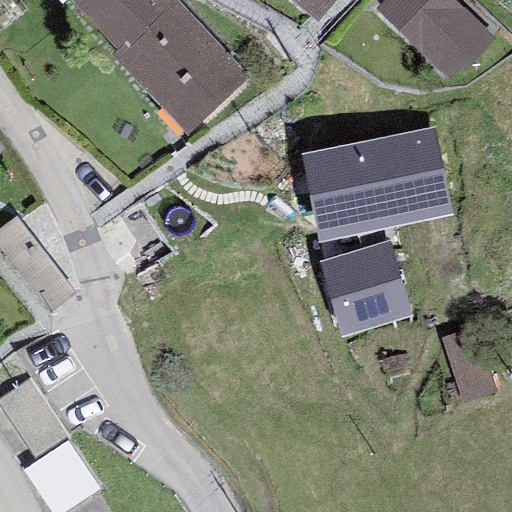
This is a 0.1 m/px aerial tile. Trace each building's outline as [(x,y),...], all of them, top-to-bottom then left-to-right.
[(56,0),(107,55),(159,8),(152,0),(56,0)] [(166,0),(159,8),(107,55),(186,140),(248,82),(171,0),(166,0)] [(337,0),(279,0),(314,29),(337,0)] [(448,0),(389,0),(373,17),(449,89),(493,42),(448,0)] [(438,126),(295,159),(317,253),(460,219),(438,126)] [(15,220),(0,230),(0,252),(49,318),(76,298),(15,220)] [(390,249),(318,270),(340,344),(412,323),(390,249)] [(473,330),(441,342),(464,408),(496,397),(473,330)] [(32,378),(0,402),(0,410),(34,464),(22,475),(47,511),(71,511),(100,494),(67,443),(72,439),(32,378)]
